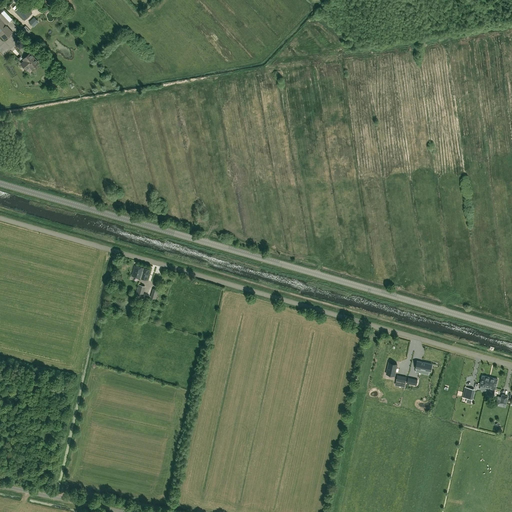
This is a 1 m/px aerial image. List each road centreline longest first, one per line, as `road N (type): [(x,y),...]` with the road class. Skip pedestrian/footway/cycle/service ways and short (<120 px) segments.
road 1 (unclassified): [(511,365),(0,218)]
road 2 (tertiary): [(511,329),(0,183)]
road 3 (unclassified): [(120,511),(0,486)]
